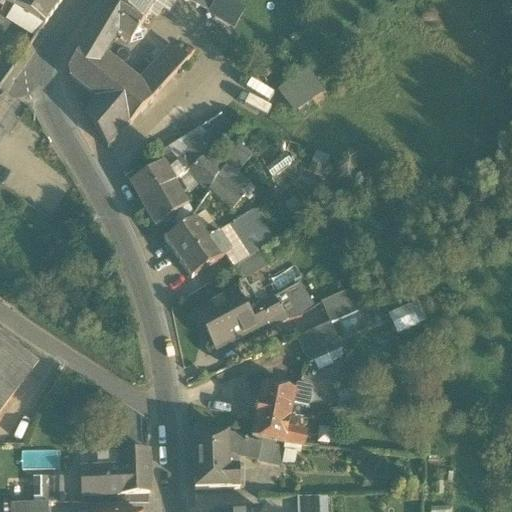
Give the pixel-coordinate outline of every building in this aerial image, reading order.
[(15,8),(45,27),(64,0),(0,0),(14,9),(15,8)] [(130,44),(155,5),(157,0),(110,0),(95,24),(117,36),(130,44)] [(176,0),(157,0),(155,5),(168,14),(176,0)] [(185,0),(185,1),(208,14),(215,0),(185,0)] [(226,19),(236,3),(230,0),(217,0),(211,10),(226,19)] [(95,24),(86,39),(106,55),(117,36),(95,24)] [(107,149),(152,101),(138,90),(102,61),(106,55),(86,39),(67,71),(68,77),(69,79),(96,100),(85,113),(107,149)] [(175,49),(138,90),(152,101),(188,61),(175,49)] [(277,92),(292,113),(321,92),(306,72),(277,92)] [(168,151),(178,164),(190,153),(186,149),(196,139),(200,143),(204,138),(210,134),(219,144),(227,137),(216,125),(206,135),(201,129),(168,151)] [(200,143),(209,153),(219,144),(210,134),(204,138),(200,143)] [(178,164),(167,174),(174,185),(187,174),(208,154),(209,153),(200,143),(196,139),(186,149),(190,153),(178,164)] [(208,193),(210,194),(226,210),(230,214),(244,197),(241,195),(250,185),(238,175),(252,156),(239,146),(223,170),(208,193)] [(198,187),(206,195),(208,193),(223,170),(208,154),(187,174),(198,187)] [(157,196),(174,185),(167,174),(163,166),(131,187),(141,205),(157,196)] [(183,201),(198,187),(187,174),(174,185),(183,201)] [(183,201),(174,185),(157,196),(141,205),(156,232),(159,230),(187,208),(183,201)] [(193,219),(195,221),(198,226),(212,215),(215,218),(226,210),(210,194),(193,219)] [(159,230),(163,238),(191,217),(192,216),(187,208),(159,230)] [(253,212),(217,236),(230,254),(225,257),(232,269),(259,251),(273,242),(253,212)] [(202,232),(198,226),(195,221),(164,243),(192,281),(225,257),(230,254),(217,236),(210,226),(202,232)] [(235,274),(240,283),(241,282),(268,268),(263,259),(259,251),(232,269),(235,274)] [(258,284),(246,290),(256,309),(268,302),(258,284)] [(298,285),(286,293),(302,319),(315,309),(298,285)] [(236,293),(247,314),(256,309),(246,290),(245,288),(236,293)] [(218,353),(257,332),(247,314),(236,293),(235,291),(195,312),(218,353)] [(268,302),(256,309),(247,314),(257,332),(267,326),(270,332),(287,324),(302,319),(286,293),(268,302)] [(330,325),(330,326),(357,314),(358,314),(352,299),(348,293),(347,293),(350,300),(325,311),(322,304),(321,304),(324,313),(329,311),(332,318),(334,323),(330,325)] [(347,293),(322,304),(325,311),(350,300),(347,293)] [(418,303),(409,306),(418,327),(427,323),(418,303)] [(409,306),(388,316),(397,336),(418,327),(409,306)] [(324,313),(330,325),(334,323),(332,318),(329,311),(324,313)] [(297,340),(302,353),(335,339),(330,326),(297,340)] [(0,414),(38,365),(0,336),(0,414)] [(341,352),(335,339),(302,353),(308,366),(313,364),(328,357),(339,352),(341,352)] [(342,358),(339,352),(328,357),(331,363),(342,358)] [(328,357),(313,364),(318,373),(333,367),(331,363),(328,357)] [(262,385),(256,413),(289,420),(292,406),(295,392),(262,385)] [(295,392),(292,406),(307,409),(311,388),(296,385),(295,392)] [(276,445),(283,446),(284,446),(287,432),(289,420),(256,413),(254,421),(255,421),(251,440),(262,442),(276,445)] [(305,436),(287,432),(284,446),(283,446),(283,447),(302,449),(305,436)] [(193,437),(194,492),(240,490),(239,469),(228,469),(228,453),(227,436),(193,437)] [(258,461),(261,446),(250,443),(250,444),(247,443),(227,436),(228,453),(244,459),(258,461)] [(258,461),(281,466),(285,451),(275,448),(276,445),(262,442),(261,446),(258,461)] [(58,466),(57,451),(23,453),(23,468),(58,466)] [(118,454),(119,469),(121,495),(150,492),(146,452),(118,454)] [(82,498),(121,495),(119,469),(80,472),(82,498)] [(47,505),(61,505),(61,489),(33,490),(33,506),(47,505)] [(296,499),(296,511),(318,511),(318,499),(296,499)] [(327,511),(327,499),(318,499),(318,511),(327,511)]
